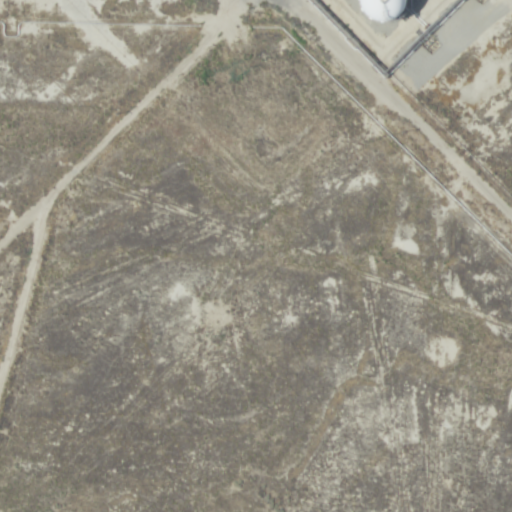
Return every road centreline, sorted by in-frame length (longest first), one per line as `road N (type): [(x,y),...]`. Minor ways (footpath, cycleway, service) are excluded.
road 1 (track): [(0,338),(43,187),(230,0)]
road 2 (track): [(297,0),(511,211)]
